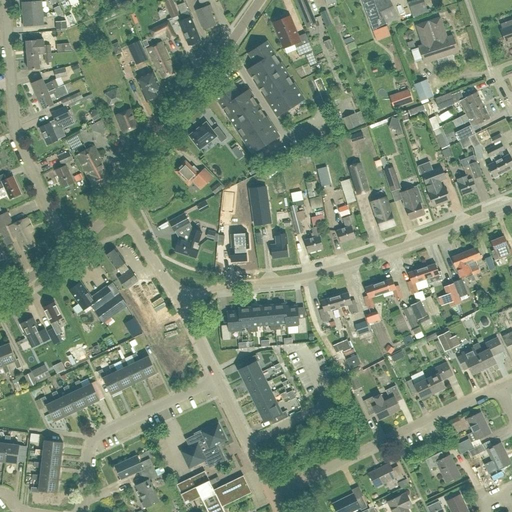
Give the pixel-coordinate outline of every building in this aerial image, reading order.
[(114,10),(125,5),(122,0),(116,0),(110,3),(114,10)] [(167,0),(165,1),(171,18),(179,15),(173,0),(167,0)] [(295,0),(306,26),(316,23),(306,0),(295,0)] [(374,0),(362,0),(373,30),(386,24),(374,0)] [(374,0),(386,24),(386,23),(388,27),(402,22),(390,0),(374,0)] [(426,10),(425,7),(422,0),(421,0),(409,4),(414,19),(432,13),(430,9),(426,10)] [(23,14),(43,13),(42,1),(22,2),(23,14)] [(213,11),(211,5),(196,11),(203,30),(207,28),(216,25),(211,12),(213,11)] [(333,24),(326,10),(320,12),(326,27),(333,24)] [(44,25),(43,13),(23,14),(24,27),(44,25)] [(299,55),(305,52),(311,67),(318,65),(305,34),(298,37),(289,16),(283,19),(281,18),(276,20),(275,22),(273,23),(284,49),(294,44),(299,55)] [(200,41),(190,17),(179,22),(189,45),(200,41)] [(458,52),(452,36),(446,38),(444,31),(445,31),(440,17),(416,25),(423,45),(418,47),(424,63),(458,52)] [(169,20),(149,30),(154,39),(166,34),(169,41),(177,37),(169,20)] [(511,20),(501,24),(503,29),(501,30),(505,43),(511,40),(511,20)] [(56,22),(56,30),(67,29),(66,21),(56,22)] [(376,41),(390,36),(387,26),(373,31),(376,41)] [(44,39),(26,41),(27,55),(39,54),(45,54),(51,53),(50,45),(44,45),(44,39)] [(177,41),(170,44),(175,52),(181,49),(177,41)] [(256,64),(248,69),(277,116),(303,99),(266,42),(249,53),(256,64)] [(140,43),(129,48),(138,66),(148,61),(140,43)] [(170,60),(162,44),(148,51),(158,70),(160,69),(164,78),(173,73),(169,65),(170,64),(168,60),(170,60)] [(27,55),(28,69),(40,68),(39,54),(27,55)] [(71,68),(74,74),(81,71),(78,65),(71,68)] [(56,79),(67,76),(66,68),(54,70),(56,79)] [(157,93),(162,91),(153,71),(136,79),(147,101),(149,99),(151,100),(155,98),(155,97),(158,95),(157,93)] [(37,96),(59,87),(55,79),(50,81),(50,82),(45,84),(42,78),(31,83),(37,96)] [(321,78),(314,81),(323,101),(329,98),(321,78)] [(414,84),(420,101),(434,96),(427,79),(414,84)] [(59,87),(37,96),(43,109),(53,105),(50,96),(54,94),(56,99),(68,94),(64,85),(59,87)] [(278,137),(248,91),(240,96),(233,85),(216,96),(253,153),(278,137)] [(104,93),(109,106),(123,101),(118,88),(104,93)] [(391,95),(395,108),(414,102),(410,89),(391,95)] [(466,114),(483,105),(477,92),(466,97),(466,98),(464,99),(460,91),(451,95),(451,94),(436,100),(439,109),(460,101),(466,114)] [(64,106),(80,99),(83,98),(81,92),(61,101),(64,106)] [(423,105),(408,110),(410,116),(426,110),(423,105)] [(483,105),(466,114),(469,120),(471,119),(474,126),(479,123),(490,118),(483,105)] [(58,140),(58,139),(65,136),(61,128),(58,127),(57,124),(71,117),(66,107),(52,113),(55,121),(51,123),(50,123),(39,128),(47,145),(58,140)] [(94,121),(101,117),(97,110),(96,111),(95,109),(91,111),(92,113),(90,114),(94,121)] [(138,127),(130,109),(116,115),(123,133),(138,127)] [(360,111),(356,113),(361,124),(365,122),(360,111)] [(355,113),(343,118),(348,130),(360,125),(355,113)] [(433,130),(439,127),(435,116),(429,119),(433,130)] [(206,122),(189,135),(200,149),(216,136),(221,142),(227,138),(218,126),(212,131),(206,122)] [(439,127),(433,130),(442,149),(449,145),(441,126),(439,127)] [(468,126),(455,132),(459,140),(472,133),(468,126)] [(481,131),(468,137),(473,147),(480,144),(486,141),(481,131)] [(500,134),(491,138),(494,144),(503,140),(500,134)] [(209,147),(221,158),(229,151),(217,139),(209,147)] [(424,153),(431,150),(427,140),(420,143),(424,153)] [(492,147),(505,172),(511,168),(511,160),(509,155),(505,157),(502,151),(505,150),(501,142),(492,147)] [(483,158),(480,144),(473,147),(476,160),(483,158)] [(102,162),(94,146),(76,155),(88,178),(88,177),(95,189),(111,181),(104,169),(103,170),(100,163),(102,162)] [(270,153),(273,159),(287,152),(284,146),(270,153)] [(505,172),(492,147),(486,150),(493,163),(488,166),(494,178),(505,172)] [(69,152),(58,157),(62,165),(72,160),(69,152)] [(482,176),(476,162),(473,155),(461,160),(463,167),(467,176),(457,180),(463,195),(476,190),(472,179),(482,176)] [(201,189),(213,177),(204,168),(200,172),(193,166),(191,167),(185,161),(180,166),(179,166),(177,168),(177,169),(176,171),(188,184),(192,180),(201,189)] [(360,163),(349,166),(355,185),(358,194),(368,191),(366,181),(360,163)] [(74,183),(66,165),(55,170),(63,188),(74,183)] [(328,166),(319,170),(327,189),(336,186),(328,166)] [(401,187),(393,167),(383,171),(391,191),(401,187)] [(450,200),(445,187),(443,188),(440,180),(446,178),(442,167),(422,175),(434,206),(450,200)] [(21,194),(13,176),(0,182),(0,188),(4,187),(10,199),(21,194)] [(349,179),(341,181),(347,203),(356,201),(349,179)] [(218,182),(211,188),(215,194),(223,188),(218,182)] [(418,203),(413,188),(400,192),(410,219),(424,214),(419,202),(418,203)] [(250,191),(255,228),(271,225),(266,189),(250,191)] [(320,189),(308,192),(309,199),(321,197),(320,189)] [(235,193),(224,192),(222,212),(233,213),(235,193)] [(371,202),(376,217),(381,229),(395,224),(391,212),(386,197),(371,202)] [(313,200),(314,209),(325,207),(324,198),(313,200)] [(202,207),(204,212),(212,209),(210,204),(202,207)] [(303,233),(300,220),(305,219),(303,210),(298,212),(296,204),(290,206),(296,235),(303,233)] [(0,215),(0,230),(4,238),(10,235),(6,226),(13,223),(8,211),(0,215)] [(326,223),(324,214),(323,211),(316,212),(317,216),(311,217),(313,226),(326,223)] [(169,222),(174,232),(191,223),(185,213),(169,222)] [(352,225),(349,216),(343,218),(346,228),(337,231),(341,243),(356,238),(351,226),(352,225)] [(32,231),(26,218),(9,226),(12,233),(15,232),(23,250),(36,245),(30,232),(32,231)] [(321,236),(318,226),(312,228),(314,237),(305,240),(308,252),(323,248),(320,236),(321,236)] [(200,246),(198,245),(202,232),(192,229),(188,241),(179,238),(175,251),(190,256),(196,258),(200,246)] [(289,256),(287,244),(288,243),(286,233),(275,235),(276,244),(271,245),(272,259),(289,256)] [(504,237),(491,242),(498,260),(511,254),(508,245),(507,246),(504,237)] [(247,248),(246,238),(240,238),(240,248),(230,249),(231,262),(247,261),(246,248),(247,248)] [(464,252),(473,275),(480,272),(475,261),(481,259),(476,247),(464,252)] [(119,278),(127,289),(138,281),(130,270),(129,270),(124,263),(126,262),(116,249),(107,255),(117,270),(118,269),(122,276),(119,278)] [(465,276),(466,278),(473,275),(464,252),(451,257),(456,269),(456,268),(460,278),(465,276)] [(491,256),(484,258),(489,270),(495,268),(491,256)] [(422,268),(426,279),(428,285),(444,279),(441,271),(438,272),(436,264),(422,268)] [(407,282),(411,294),(413,294),(418,292),(415,283),(426,279),(422,268),(408,273),(411,281),(407,282)] [(379,283),(382,294),(393,291),(396,300),(403,298),(399,285),(395,286),(392,278),(379,283)] [(462,278),(453,282),(460,297),(468,294),(462,278)] [(69,290),(78,303),(74,306),(78,312),(83,309),(84,310),(91,305),(104,323),(128,306),(119,294),(120,293),(113,282),(92,298),(81,282),(69,290)] [(382,294),(379,283),(365,288),(368,296),(364,297),(368,309),(374,307),(371,298),(382,294)] [(450,302),(452,306),(460,304),(453,284),(445,287),(447,294),(450,302)] [(139,286),(125,294),(129,301),(136,297),(142,308),(158,298),(152,288),(143,293),(139,286)] [(416,302),(420,300),(421,301),(425,299),(422,291),(418,292),(413,294),(416,302)] [(335,297),(338,308),(349,305),(352,314),(358,312),(355,300),(351,301),(349,293),(335,297)] [(338,308),(335,297),(321,301),(323,309),(319,310),(323,322),(330,320),(327,311),(338,308)] [(148,318),(141,322),(145,329),(159,321),(155,314),(164,308),(158,298),(142,308),(148,318)] [(417,320),(427,315),(421,301),(420,300),(416,302),(410,305),(417,320)] [(62,317),(54,302),(44,307),(51,322),(51,323),(54,329),(48,331),(55,345),(62,341),(59,334),(63,332),(59,325),(56,320),(62,317)] [(285,303),(273,304),(275,330),(281,329),(280,324),(286,323),(285,307),(285,303)] [(273,304),(262,305),(264,325),(270,325),(270,330),(275,330),(273,304)] [(262,305),(250,307),(253,332),(258,331),(257,326),(264,325),(262,305)] [(285,307),(286,323),(286,326),(298,325),(299,334),(307,333),(306,317),(298,318),(297,306),(286,307),(285,307)] [(250,307),(239,308),(239,311),(241,328),(247,327),(248,332),(253,332),(250,307)] [(410,307),(402,310),(411,329),(418,325),(410,307)] [(492,318),(499,314),(496,309),(490,312),(492,318)] [(239,311),(227,312),(229,324),(221,325),(222,341),(231,340),(230,331),(242,330),(241,328),(239,311)] [(380,319),(378,314),(372,316),(370,313),(365,315),(368,324),(380,319)] [(421,324),(430,320),(428,316),(419,320),(421,324)] [(143,331),(134,317),(124,324),(132,337),(143,331)] [(28,338),(32,336),(37,345),(50,339),(45,329),(40,332),(33,318),(21,324),(28,338)] [(366,321),(355,325),(359,336),(370,332),(366,321)] [(419,327),(412,330),(414,335),(421,332),(419,327)] [(163,328),(149,335),(152,342),(159,339),(164,350),(181,341),(176,331),(167,335),(163,328)] [(437,336),(439,339),(443,349),(444,352),(453,347),(449,338),(452,337),(449,331),(437,336)] [(511,331),(502,336),(507,347),(511,344),(511,331)] [(427,342),(438,338),(435,333),(424,338),(427,342)] [(402,338),(405,346),(414,343),(410,334),(402,338)] [(486,343),(487,343),(489,349),(483,352),(478,343),(472,345),(473,347),(474,346),(485,369),(496,363),(493,356),(504,351),(498,338),(486,343)] [(439,339),(434,342),(439,351),(443,349),(439,339)] [(169,360),(162,363),(166,371),(180,364),(177,357),(186,352),(181,341),(164,350),(169,360)] [(10,343),(0,347),(0,352),(5,365),(7,364),(14,361),(17,369),(22,367),(18,359),(17,359),(10,343)] [(388,344),(384,349),(391,354),(394,349),(388,344)] [(474,346),(473,347),(462,352),(463,355),(457,357),(463,370),(469,367),(473,375),(485,369),(474,346)] [(354,348),(344,352),(346,356),(355,352),(354,348)] [(406,352),(410,359),(415,357),(411,349),(406,352)] [(0,352),(0,367),(2,366),(5,373),(10,371),(7,364),(5,365),(0,352)] [(137,361),(145,379),(157,373),(149,356),(140,360),(136,353),(132,355),(135,362),(137,361)] [(391,356),(393,362),(399,359),(396,353),(391,356)] [(248,365),(239,370),(244,380),(261,372),(256,362),(259,361),(256,355),(245,360),(248,365)] [(359,364),(356,356),(347,360),(350,368),(359,364)] [(126,367),(134,384),(145,379),(137,361),(135,362),(128,366),(126,359),(123,361),(121,361),(124,368),(126,367)] [(426,379),(433,394),(445,388),(442,381),(453,375),(446,362),(435,367),(438,373),(426,379)] [(114,372),(122,389),(134,384),(126,367),(124,368),(117,371),(114,364),(109,366),(112,373),(114,372)] [(114,372),(112,373),(106,376),(102,369),(97,371),(101,378),(103,378),(111,395),(122,389),(114,372)] [(298,374),(303,378),(307,373),(301,369),(298,374)] [(47,371),(38,376),(41,380),(49,375),(47,371)] [(32,372),(24,376),(30,387),(37,384),(32,372)] [(261,372),(244,380),(249,391),(266,382),(261,372)] [(362,387),(356,374),(348,378),(353,391),(362,387)] [(17,379),(12,380),(17,392),(22,390),(17,379)] [(433,394),(426,379),(414,384),(412,379),(406,382),(412,394),(418,392),(422,399),(433,394)] [(80,388),(88,405),(100,400),(92,383),(83,387),(79,380),(75,382),(78,389),(80,388)] [(96,381),(92,383),(100,400),(104,398),(96,381)] [(266,382),(249,391),(254,401),(271,392),(266,382)] [(69,394),(77,411),(88,405),(80,388),(78,389),(71,393),(68,385),(64,387),(67,395),(69,394)] [(384,402),(390,415),(400,410),(397,402),(402,399),(396,386),(386,391),(390,399),(384,402)] [(32,391),(35,398),(37,396),(36,393),(40,391),(39,387),(32,391)] [(58,399),(66,416),(77,411),(69,394),(67,395),(60,398),(57,391),(52,393),(56,400),(58,399)] [(271,392),(254,401),(259,411),(277,403),(271,392)] [(384,402),(381,394),(374,397),(373,397),(364,401),(370,415),(375,412),(379,420),(390,415),(384,402)] [(47,406),(54,422),(66,416),(58,399),(56,400),(49,403),(46,396),(36,401),(40,409),(47,406)] [(265,422),(272,418),(275,423),(288,417),(285,411),(281,413),(277,403),(259,411),(265,422)] [(344,408),(342,403),(333,407),(335,412),(344,408)] [(491,432),(481,412),(467,419),(477,439),(491,432)] [(226,440),(218,423),(186,439),(190,447),(181,451),(189,467),(206,460),(209,468),(226,460),(218,444),(226,440)] [(6,435),(5,443),(7,444),(5,462),(18,464),(20,445),(10,444),(11,436),(6,435)] [(43,453),(62,455),(63,443),(45,441),(44,450),(36,449),(35,454),(43,455),(43,453)] [(471,442),(458,448),(461,453),(474,447),(471,442)] [(511,463),(501,442),(487,449),(497,470),(511,463)] [(483,451),(480,445),(469,451),(472,456),(483,451)] [(441,452),(431,458),(425,460),(430,470),(438,466),(446,483),(460,476),(450,455),(444,458),(441,452)] [(42,468),(42,466),(60,468),(62,455),(43,453),(43,455),(42,463),(28,461),(28,463),(34,464),(34,467),(42,468)] [(143,475),(155,470),(153,464),(144,468),(137,455),(113,466),(120,480),(141,470),(143,475)] [(404,478),(398,467),(392,469),(390,464),(369,474),(375,488),(396,478),(398,481),(404,478)] [(40,478),(59,481),(60,468),(42,466),(42,468),(41,475),(33,474),(32,479),(40,480),(40,478)] [(155,470),(143,475),(145,480),(136,485),(146,507),(160,501),(150,479),(158,475),(155,470)] [(243,475),(214,489),(212,484),(217,482),(215,478),(210,480),(205,471),(177,484),(186,504),(201,496),(208,511),(225,511),(222,506),(252,492),(243,475)] [(40,478),(40,480),(39,488),(31,487),(31,492),(39,492),(39,491),(57,493),(59,481),(40,478)] [(409,511),(408,510),(413,507),(407,493),(388,502),(392,511),(409,511)] [(367,507),(361,496),(356,499),(353,494),(332,504),(336,511),(350,511),(360,508),(361,510),(367,507)] [(468,511),(460,495),(446,501),(451,511),(468,511)] [(439,501),(427,506),(429,511),(433,511),(442,508),(439,501)]
